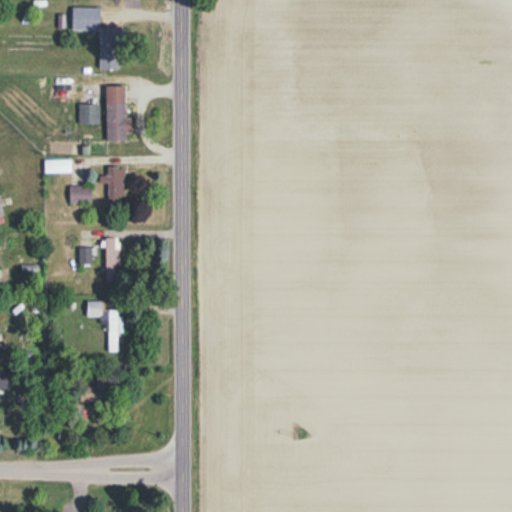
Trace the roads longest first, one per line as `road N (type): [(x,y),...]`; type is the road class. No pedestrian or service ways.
road 1 (tertiary): [(176,0),(178,511)]
road 2 (residential): [(178,461),(0,460)]
